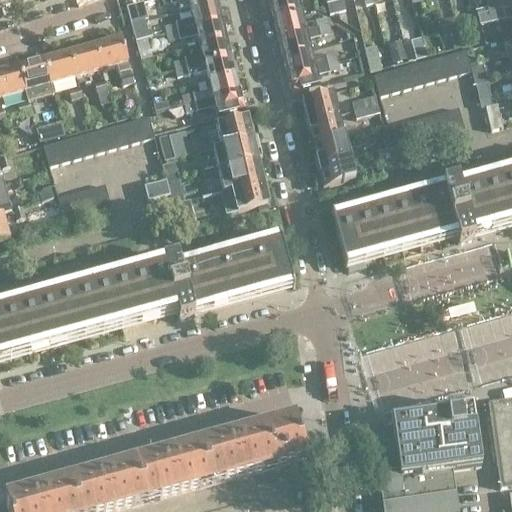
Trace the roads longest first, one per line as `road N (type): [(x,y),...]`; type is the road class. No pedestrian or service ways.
road 1 (residential): [(0,481),(330,391)]
road 2 (residential): [(319,315),(0,401)]
road 3 (residential): [(249,0),(319,315)]
road 4 (residential): [(511,262),(319,315)]
road 5 (residential): [(330,391),(511,347)]
road 6 (unknown): [(0,249),(116,212),(138,178)]
road 7 (residential): [(350,511),(330,391)]
